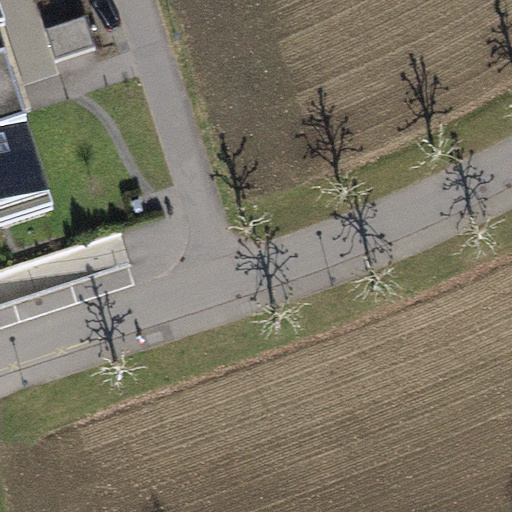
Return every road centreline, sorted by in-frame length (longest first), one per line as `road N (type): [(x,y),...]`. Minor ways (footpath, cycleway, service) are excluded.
road 1 (residential): [(511,170),(216,292)]
road 2 (residential): [(128,0),(216,292)]
road 3 (residential): [(216,292),(0,357)]
